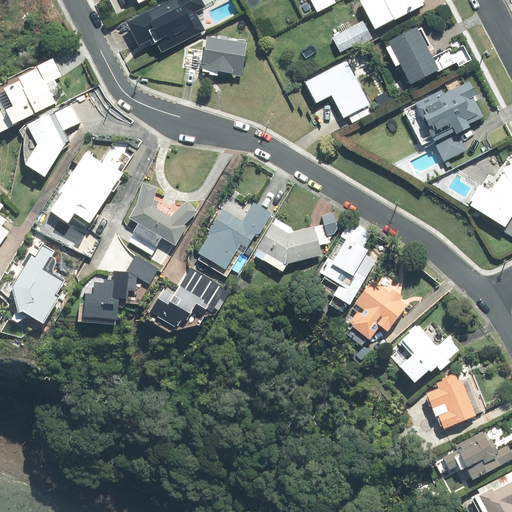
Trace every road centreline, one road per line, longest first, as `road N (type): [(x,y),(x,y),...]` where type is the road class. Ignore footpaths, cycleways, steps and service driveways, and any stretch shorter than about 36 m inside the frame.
road 1 (residential): [(486,294),(417,238),(256,140),(139,103),(115,80),(75,0)]
road 2 (unknown): [(0,258),(82,132),(133,128),(156,110)]
